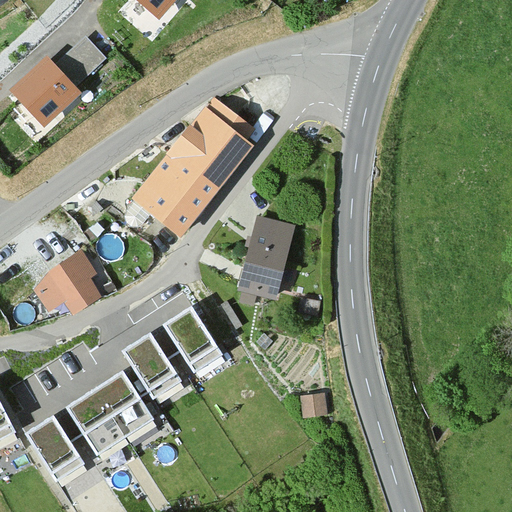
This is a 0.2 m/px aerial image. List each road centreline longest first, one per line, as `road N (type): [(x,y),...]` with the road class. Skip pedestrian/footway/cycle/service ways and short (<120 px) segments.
road 1 (tertiary): [(380,60),(356,159),(351,286),(360,356),(405,511)]
road 2 (residential): [(380,60),(328,53),(256,63),(0,233)]
